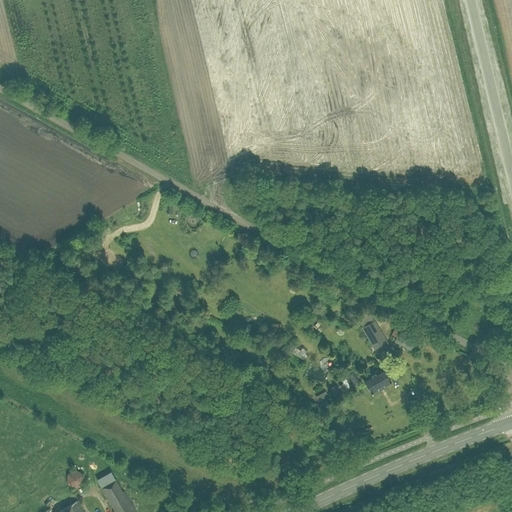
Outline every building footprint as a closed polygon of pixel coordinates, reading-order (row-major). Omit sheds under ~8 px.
[(250,267),(259,270),(262,258),(253,256),(250,267)] [(143,288),(149,279),(141,273),(134,281),(143,288)] [(361,327),(380,359),(392,351),(374,320),(361,327)] [(397,327),(393,335),(398,338),(403,330),(397,327)] [(420,335),(405,327),(399,338),(414,347),(420,335)] [(218,346),(225,348),(227,341),(221,339),(218,346)] [(386,374),(383,368),(363,379),(366,386),(366,387),(368,391),(370,392),(371,393),(378,389),(378,390),(384,386),(391,382),(390,380),(390,379),(388,375),(386,374)] [(358,382),(352,371),(340,378),(346,389),(358,382)] [(70,480),(77,487),(85,479),(78,471),(70,480)] [(112,472),(96,479),(99,484),(114,477),(112,472)] [(82,511),(77,501),(56,511),(82,511)]
